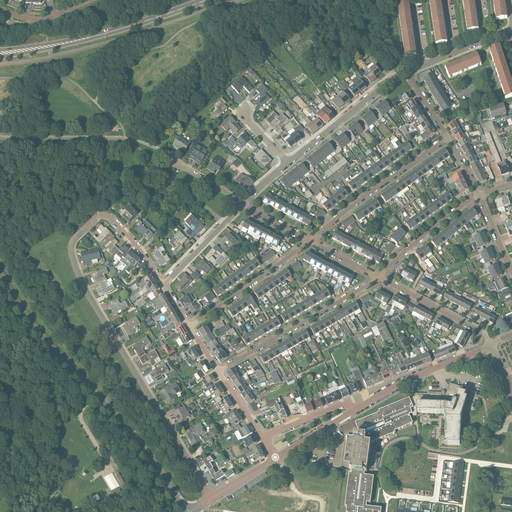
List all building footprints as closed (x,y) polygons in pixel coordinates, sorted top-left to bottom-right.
[(429,0),(431,10),(442,9),(440,0),(429,0)] [(462,0),(465,15),(476,13),(473,0),(462,0)] [(504,2),(493,3),(496,20),(507,19),(504,2)] [(400,23),(411,21),(409,4),(397,6),(400,23)] [(433,28),(444,26),(442,9),(431,10),(433,28)] [(476,13),(465,15),(467,32),(478,30),(476,13)] [(403,40),(414,38),(411,21),(400,23),(403,40)] [(444,26),(433,28),(436,45),(447,43),(444,26)] [(414,38),(403,40),(405,57),(416,55),(414,38)] [(495,66),(505,63),(500,46),(489,50),(495,66)] [(259,63),(261,61),(263,60),(266,64),(268,62),(261,54),(255,59),(259,63)] [(461,61),(465,72),(481,65),(477,55),(461,61)] [(449,78),(465,72),(461,61),(445,68),(449,78)] [(500,83),(511,79),(505,63),(495,66),(500,83)] [(371,72),(375,78),(378,75),(380,73),(375,66),(369,70),(371,72)] [(357,77),(351,82),(354,85),(360,92),(366,88),(364,85),(359,80),(362,78),(362,77),(358,72),(356,71),(354,73),(357,77)] [(371,72),(365,76),(371,84),(377,79),(375,78),(371,72)] [(423,79),(426,84),(435,79),(432,74),(423,79)] [(249,93),(253,90),(242,78),(232,87),(239,94),(237,92),(240,90),(241,90),(239,87),(241,84),(249,93)] [(437,84),(438,84),(435,79),(426,84),(429,89),(437,84)] [(511,82),(511,79),(500,83),(506,99),(511,96),(511,82)] [(428,89),(431,94),(440,88),(437,84),(429,89),(428,89)] [(268,90),(262,85),(256,91),(260,94),(253,101),(254,100),(259,105),(263,102),(264,103),(269,98),(265,94),(268,90)] [(354,85),(349,90),(352,94),(355,97),(360,92),(354,85)] [(431,94),(434,99),(443,93),(440,88),(431,94)] [(328,102),(323,96),(321,93),(317,97),(324,105),(328,102)] [(339,95),(337,96),(344,105),(350,101),(343,93),(339,95)] [(402,102),(404,100),(406,103),(412,99),(409,93),(403,97),(401,94),(391,101),(394,105),(401,101),(402,102)] [(443,93),(434,99),(437,103),(446,98),(443,93)] [(334,98),(335,99),(331,102),(338,110),(344,105),(337,96),(334,98)] [(440,108),(449,102),(446,98),(437,103),(440,108)] [(219,118),(221,116),(220,116),(227,109),(224,105),(226,103),(221,99),(214,106),(218,110),(211,117),(215,122),(219,118)] [(304,108),(305,109),(309,114),(312,112),(307,107),(306,106),(306,105),(305,104),(304,104),(302,101),(301,102),(303,105),(304,107),(304,108)] [(392,111),(394,109),(391,105),(388,106),(384,101),(380,105),(387,114),(391,110),(392,111)] [(406,107),(409,111),(417,106),(414,101),(407,105),(408,106),(406,107)] [(452,107),(449,102),(440,108),(443,113),(452,107)] [(307,107),(312,112),(315,116),(317,114),(310,105),(307,107)] [(387,114),(380,105),(375,109),(379,114),(377,116),(381,120),(383,118),(382,117),(387,114)] [(504,119),(507,118),(507,117),(506,114),(504,105),(489,109),(493,122),(504,119)] [(414,115),(420,111),(417,106),(409,111),(405,114),(406,116),(410,113),(412,117),(414,115)] [(330,122),(335,117),(328,110),(325,107),(320,111),(323,114),(330,122)] [(414,115),(417,121),(424,116),(420,111),(414,115)] [(277,134),(281,130),(282,129),(280,127),(288,120),(282,114),(279,117),(273,112),(268,116),(269,117),(266,121),(266,120),(271,125),(270,126),(272,124),(276,129),(274,131),(277,134)] [(381,120),(377,116),(375,117),(370,112),(366,116),(373,124),(377,121),(378,122),(381,120)] [(309,126),(307,128),(313,135),(318,131),(307,118),(303,114),(300,116),(309,126)] [(323,114),(318,118),(325,125),(330,122),(323,114)] [(366,125),(363,126),(367,131),(369,129),(368,128),(373,124),(366,116),(362,119),(366,125)] [(417,128),(421,126),(427,121),(424,116),(417,121),(407,127),(408,129),(415,124),(417,128)] [(230,129),(235,134),(240,129),(234,123),(233,123),(232,122),(233,120),(230,117),(221,127),(227,132),(230,129)] [(314,123),(309,117),(307,118),(318,131),(323,127),(317,120),(314,123)] [(452,133),(459,129),(465,127),(470,126),(469,122),(461,124),(459,120),(452,124),(448,127),(452,133)] [(417,128),(415,129),(417,131),(419,130),(420,133),(421,133),(423,132),(430,127),(427,121),(421,126),(417,128)] [(367,131),(363,126),(361,128),(357,123),(352,127),(359,135),(364,132),(365,133),(367,131)] [(291,138),(296,144),(302,139),(299,136),(299,135),(304,131),(300,125),(294,130),(295,131),(290,136),(291,138)] [(359,135),(352,127),(348,130),(352,135),(350,137),(353,142),(356,140),(355,139),(359,135)] [(419,134),(421,136),(417,139),(420,143),(435,133),(430,127),(423,132),(421,133),(420,133),(419,134)] [(459,129),(452,133),(455,138),(462,134),(463,134),(461,131),(466,131),(465,127),(459,129)] [(248,144),(253,149),(254,148),(255,148),(256,146),(245,134),(237,142),(235,140),(230,145),(229,145),(227,147),(232,152),(234,150),(231,147),(234,144),(241,151),(248,144)] [(353,142),(350,137),(347,139),(343,134),(339,138),(346,146),(350,143),(351,144),(353,142)] [(466,140),(469,139),(469,137),(464,138),(463,134),(462,134),(455,138),(458,144),(466,140)] [(190,143),(180,136),(173,147),(174,147),(174,146),(181,150),(180,151),(184,153),(190,143)] [(288,140),(285,142),(287,144),(288,145),(291,148),(296,144),(291,138),(288,140)] [(346,146),(339,138),(334,141),(338,146),(336,148),(340,153),(342,151),(341,150),(346,146)] [(469,139),(466,140),(458,144),(461,149),(468,146),(480,143),(479,139),(472,140),(472,138),(469,139)] [(396,151),(401,157),(407,153),(402,147),(398,141),(395,144),(399,149),(396,151)] [(337,155),(340,153),(336,148),(334,150),(328,143),(324,147),(331,155),(335,152),(337,155)] [(402,147),(407,153),(412,150),(407,143),(402,147)] [(461,149),(465,155),(471,151),(477,150),(477,149),(476,147),(482,145),(482,143),(480,143),(468,146),(461,149)] [(201,147),(198,146),(189,160),(191,158),(195,160),(197,161),(196,163),(200,165),(208,152),(205,150),(205,149),(201,147)] [(326,159),(331,155),(324,147),(320,150),(326,159)] [(475,157),(481,153),(479,149),(477,149),(477,150),(471,151),(465,155),(467,160),(475,157)] [(268,157),(261,150),(255,157),(265,167),(271,161),(267,157),(268,157)] [(322,162),(326,159),(320,150),(315,154),(322,162)] [(440,154),(444,160),(450,156),(445,150),(440,154)] [(391,154),(396,161),(401,157),(396,151),(391,154)] [(311,157),(318,165),(322,162),(315,154),(311,157)] [(386,158),(390,165),(396,161),(391,154),(386,158)] [(439,164),(444,160),(440,154),(435,158),(439,164)] [(231,166),(232,164),(237,159),(232,155),(227,162),(231,166)] [(470,166),(477,162),(480,161),(482,160),(485,159),(484,155),(476,159),(475,157),(467,160),(470,166)] [(211,165),(210,164),(207,169),(214,174),(216,170),(219,171),(225,162),(216,157),(211,165)] [(308,167),(312,172),(314,170),(313,169),(318,165),(311,157),(307,161),(310,165),(308,167)] [(390,165),(386,158),(380,162),(385,169),(391,165),(390,165)] [(434,168),(439,164),(435,158),(429,162),(434,168)] [(237,159),(232,164),(237,168),(242,163),(237,159)] [(501,162),(496,164),(498,169),(499,168),(501,177),(509,174),(506,165),(505,161),(501,162)] [(380,162),(375,166),(380,173),(385,169),(380,162)] [(428,172),(434,168),(429,162),(424,166),(428,172)] [(470,166),(473,172),(480,169),(477,162),(470,166)] [(310,174),(312,172),(308,167),(306,169),(302,164),(298,168),(304,176),(309,173),(310,174)] [(375,166),(370,170),(374,176),(380,173),(375,166)] [(423,176),(428,172),(424,166),(419,170),(423,176)] [(293,171),(300,180),(304,176),(298,168),(293,171)] [(476,178),(483,175),(480,169),(473,172),(476,178)] [(374,176),(370,170),(364,174),(369,180),(374,176)] [(418,180),(423,176),(419,170),(413,173),(418,180)] [(289,175),(296,183),(300,180),(293,171),(289,175)] [(413,184),(418,180),(413,173),(408,177),(413,184)] [(245,177),(242,174),(236,181),(246,191),(254,183),(249,179),(246,176),(245,177)] [(369,180),(364,174),(359,177),(364,184),(369,180)] [(447,188),(463,180),(461,174),(448,180),(447,181),(449,186),(447,187),(447,188)] [(285,178),(291,186),(296,183),(289,175),(285,178)] [(354,181),(358,188),(364,184),(359,177),(357,175),(352,179),(354,181)] [(447,181),(448,180),(445,175),(438,178),(441,183),(447,180),(447,181)] [(483,175),(476,178),(479,185),(487,181),(483,175)] [(407,187),(413,184),(408,177),(403,181),(407,187)] [(285,178),(280,182),(287,190),(291,186),(285,178)] [(338,190),(341,184),(336,180),(332,187),(338,190)] [(463,180),(447,188),(454,198),(457,196),(460,194),(468,190),(463,180)] [(354,181),(348,185),(353,192),(358,188),(354,181)] [(402,191),(407,187),(403,181),(397,185),(402,191)] [(397,195),(402,191),(397,185),(392,189),(397,195)] [(338,193),(343,199),(348,195),(343,189),(338,193)] [(391,199),(397,195),(392,189),(387,193),(391,199)] [(333,198),(338,203),(343,199),(338,193),(333,198)] [(386,203),(391,199),(387,193),(381,197),(386,203)] [(449,193),(443,197),(448,203),(453,199),(449,193)] [(263,202),(269,205),(272,198),(267,195),(263,202)] [(438,201),(442,207),(448,203),(443,197),(438,201)] [(505,210),(511,208),(507,197),(501,200),(504,207),(505,210)] [(269,205),(275,208),(278,201),(272,198),(269,205)] [(328,202),(333,208),(338,203),(333,198),(328,202)] [(375,211),(381,207),(376,200),(371,204),(375,211)] [(498,210),(504,207),(501,200),(495,202),(498,210)] [(275,208),(280,211),(284,204),(278,201),(275,208)] [(433,205),(437,211),(442,207),(438,201),(433,205)] [(328,202),(323,206),(328,212),(333,208),(328,202)] [(280,211),(286,214),(290,207),(284,204),(280,211)] [(370,214),(375,211),(371,204),(365,208),(370,214)] [(427,209),(432,215),(437,211),(433,205),(427,209)] [(138,214),(130,206),(121,215),(128,222),(132,218),(133,219),(138,214)] [(286,214),(292,217),(296,211),(290,207),(286,214)] [(364,218),(370,214),(365,208),(360,211),(364,218)] [(427,209),(422,213),(426,219),(432,215),(427,209)] [(467,213),(472,219),(478,215),(473,209),(467,213)] [(292,217),(298,221),(301,214),(296,211),(292,217)] [(359,222),(364,218),(360,211),(354,215),(359,222)] [(422,213),(417,217),(421,223),(426,219),(422,213)] [(467,213),(462,217),(467,224),(472,219),(467,213)] [(298,221),(304,224),(307,217),(301,214),(298,221)] [(190,232),(188,234),(192,239),(204,227),(192,216),(185,223),(189,227),(191,225),(195,229),(191,233),(190,232)] [(307,217),(304,224),(309,227),(313,220),(307,217)] [(417,217),(411,220),(416,226),(421,223),(417,217)] [(471,228),(467,224),(462,217),(457,222),(462,228),(465,226),(468,230),(471,228)] [(148,241),(154,235),(153,234),(156,231),(146,220),(142,224),(140,221),(135,226),(138,228),(136,230),(143,237),(144,235),(146,237),(145,238),(148,241)] [(411,220),(406,224),(407,226),(410,230),(416,226),(411,220)] [(246,221),(243,228),(249,231),(252,224),(246,221)] [(457,232),(462,228),(457,222),(452,226),(457,232)] [(258,227),(252,224),(249,231),(255,234),(258,227)] [(98,245),(110,234),(111,233),(107,229),(106,230),(101,225),(98,228),(103,234),(98,239),(94,236),(92,238),(98,245)] [(452,236),(457,232),(452,226),(447,230),(452,236)] [(259,237),(260,237),(264,230),(258,227),(255,234),(253,237),(257,240),(259,237)] [(395,234),(401,239),(405,234),(399,229),(395,234)] [(264,230),(260,237),(266,240),(270,233),(264,230)] [(447,240),(452,236),(447,230),(442,234),(447,240)] [(175,250),(172,253),(176,256),(183,248),(181,246),(188,240),(180,232),(168,244),(175,250)] [(332,239),(338,242),(342,235),(336,232),(332,239)] [(266,241),(272,244),(276,237),(270,233),(266,241)] [(478,236),(477,233),(473,235),(472,235),(473,238),(474,237),(476,243),(486,238),(484,233),(478,236)] [(110,241),(115,246),(118,243),(110,234),(98,245),(101,253),(106,249),(104,247),(110,241)] [(228,247),(232,251),(239,244),(229,234),(222,241),(225,244),(227,241),(229,243),(228,244),(228,247)] [(395,234),(391,239),(397,244),(401,239),(395,234)] [(442,244),(447,240),(442,234),(437,238),(442,244)] [(338,242),(344,245),(348,238),(342,235),(338,242)] [(269,248),(276,251),(282,240),(276,237),(272,244),(269,248)] [(344,245),(350,248),(354,241),(348,238),(344,245)] [(437,248),(442,244),(437,238),(432,242),(437,248)] [(489,244),(486,238),(476,243),(478,248),(477,248),(478,251),(484,249),(483,246),(489,244)] [(359,244),(354,241),(350,248),(356,251),(359,244)] [(356,251),(362,254),(365,248),(359,244),(356,251)] [(122,246),(119,250),(113,256),(106,264),(111,271),(113,269),(111,266),(112,265),(112,264),(113,264),(113,263),(113,262),(114,262),(114,261),(112,259),(116,255),(120,258),(121,260),(125,256),(124,254),(128,250),(125,247),(124,247),(122,246)] [(109,252),(113,256),(119,250),(116,246),(109,252)] [(217,246),(213,249),(216,252),(217,251),(223,257),(226,260),(229,258),(219,249),(217,246)] [(426,257),(431,253),(426,246),(421,250),(426,257)] [(362,254),(367,258),(371,251),(365,248),(362,254)] [(159,249),(152,254),(162,267),(170,261),(167,255),(164,257),(159,249)] [(216,252),(213,249),(205,257),(208,260),(209,259),(210,261),(215,266),(217,264),(220,267),(226,260),(223,257),(220,260),(218,258),(216,260),(212,257),(216,252)] [(485,252),(484,249),(478,251),(479,254),(481,253),(483,259),(493,254),(491,249),(485,252)] [(84,266),(92,264),(91,261),(101,259),(99,250),(82,254),(84,266)] [(421,261),(426,257),(421,250),(416,254),(421,261)] [(367,258),(373,261),(377,254),(371,251),(367,258)] [(121,260),(120,262),(127,267),(130,264),(136,257),(131,254),(130,255),(128,253),(125,256),(121,260)] [(303,260),(309,263),(313,256),(307,253),(303,260)] [(377,254),(373,261),(379,264),(383,257),(377,254)] [(495,260),(493,254),(483,259),(485,264),(484,264),(485,267),(491,265),(489,262),(495,260)] [(315,266),(319,259),(313,256),(309,263),(315,267),(315,266)] [(127,267),(124,270),(126,272),(129,275),(135,268),(137,266),(138,267),(142,263),(140,261),(136,257),(130,264),(127,267)] [(321,269),(325,262),(319,259),(315,266),(315,267),(321,270),(321,269)] [(206,274),(211,269),(202,260),(195,268),(200,273),(202,271),(205,274),(206,273),(206,274)] [(250,263),(255,270),(260,266),(256,260),(250,263)] [(327,273),(330,266),(325,262),(321,269),(321,270),(326,273),(327,273)] [(245,267),(250,274),(255,270),(250,263),(245,267)] [(492,268),(491,265),(485,267),(486,270),(488,270),(490,275),(500,271),(498,265),(492,268)] [(336,269),(330,266),(327,273),(326,273),(332,276),(336,269)] [(240,271),(244,278),(250,274),(245,267),(240,271)] [(98,285),(107,281),(104,275),(108,273),(106,268),(91,276),(95,283),(97,282),(98,285)] [(336,269),(332,276),(338,279),(342,272),(336,269)] [(401,276),(407,279),(411,272),(405,269),(401,276)] [(286,281),(291,277),(287,270),(281,274),(286,281)] [(193,273),(199,279),(201,276),(195,271),(193,273)] [(234,275),(239,282),(244,278),(240,271),(234,275)] [(500,271),(490,275),(492,280),(502,276),(500,271)] [(338,279),(344,282),(348,275),(342,272),(338,279)] [(411,272),(407,279),(413,282),(417,275),(411,272)] [(196,281),(199,279),(193,273),(191,276),(196,281)] [(281,274),(276,278),(281,284),(283,287),(287,284),(285,281),(286,281),(281,274)] [(229,279),(234,285),(239,282),(234,275),(229,279)] [(348,275),(344,282),(350,285),(354,278),(348,275)] [(123,288),(125,286),(120,279),(121,278),(118,276),(116,278),(123,288)] [(130,298),(139,291),(143,288),(154,281),(151,276),(139,284),(141,286),(128,295),(130,298)] [(175,287),(181,293),(192,281),(187,276),(175,287)] [(275,288),(281,284),(276,278),(271,282),(275,288)] [(224,283),(228,289),(234,285),(229,279),(224,283)] [(497,293),(507,289),(505,283),(506,282),(505,283),(503,279),(483,288),(484,291),(489,289),(490,292),(495,290),(497,293)] [(131,284),(127,287),(129,289),(132,286),(134,285),(135,284),(138,282),(137,280),(133,283),(131,284)] [(420,286),(426,289),(429,283),(423,280),(420,286)] [(107,281),(98,285),(100,287),(96,289),(100,297),(115,290),(113,285),(108,287),(107,284),(108,284),(107,281)] [(138,293),(139,295),(141,297),(141,296),(146,292),(157,285),(154,281),(143,288),(139,291),(140,292),(138,293)] [(270,292),(275,288),(271,282),(265,286),(270,292)] [(436,286),(432,292),(439,296),(442,290),(443,285),(438,282),(436,286)] [(218,287),(223,293),(228,289),(224,283),(218,287)] [(426,289),(432,292),(436,286),(429,283),(426,289)] [(152,301),(155,298),(161,294),(159,290),(160,290),(157,285),(146,292),(141,296),(143,299),(148,295),(152,301)] [(264,296),(270,292),(265,286),(260,289),(264,296)] [(218,287),(213,290),(218,297),(223,293),(218,287)] [(259,300),(264,296),(260,289),(254,293),(259,300)] [(321,293),(325,300),(330,296),(326,289),(321,293)] [(501,303),(505,301),(504,297),(511,294),(510,294),(507,289),(497,293),(501,303)] [(378,307),(381,301),(384,295),(378,291),(375,298),(372,303),(372,304),(378,307)] [(207,295),(212,301),(216,298),(211,292),(207,295)] [(444,298),(450,302),(453,296),(447,292),(444,298)] [(315,296),(319,303),(325,300),(321,293),(315,296)] [(192,305),(196,303),(198,302),(196,299),(194,300),(190,294),(180,302),(184,309),(191,304),(192,305)] [(384,295),(381,301),(386,305),(390,298),(384,295)] [(164,308),(169,304),(164,296),(155,301),(154,300),(147,304),(148,307),(155,302),(160,310),(164,308)] [(254,310),(258,307),(250,296),(245,300),(249,307),(251,305),(254,310)] [(309,299),(313,306),(319,303),(315,296),(309,299)] [(392,302),(398,305),(402,299),(396,296),(392,302)] [(450,302),(456,305),(460,299),(453,296),(450,302)] [(115,316),(119,314),(118,312),(121,310),(122,312),(129,308),(125,301),(120,304),(117,299),(111,302),(113,305),(108,308),(112,314),(114,314),(115,316)] [(304,303),(308,310),(313,306),(309,299),(304,303)] [(408,311),(411,305),(407,303),(408,302),(402,299),(398,305),(404,308),(403,310),(404,312),(407,310),(408,311)] [(456,305),(463,309),(466,302),(460,299),(456,305)] [(244,310),(249,307),(245,300),(239,304),(244,310)] [(466,302),(463,309),(469,312),(472,306),(466,302)] [(196,303),(192,305),(188,308),(193,315),(199,310),(197,307),(198,306),(196,303)] [(298,306),(302,313),(308,310),(304,303),(298,306)] [(350,306),(354,313),(360,310),(356,303),(350,306)] [(166,320),(176,315),(169,304),(164,308),(167,312),(163,315),(166,320)] [(238,314),(244,310),(239,304),(234,308),(238,314)] [(413,312),(419,316),(422,310),(416,307),(411,305),(408,311),(412,313),(413,312)] [(292,309),(296,316),(302,313),(298,306),(292,309)] [(348,316),(354,313),(350,306),(345,309),(348,316)] [(233,318),(238,314),(234,308),(228,311),(233,318)] [(474,314),(480,318),(484,311),(477,308),(474,314)] [(286,313),(291,320),(296,316),(292,309),(286,313)] [(343,319),(348,316),(345,309),(339,313),(343,319)] [(419,316),(425,319),(428,313),(422,310),(419,316)] [(480,318),(487,321),(490,315),(484,311),(480,318)] [(286,313),(281,316),(285,323),(291,320),(286,313)] [(337,323),(343,319),(339,313),(333,316),(337,323)] [(425,319),(431,322),(434,316),(428,313),(425,319)] [(509,324),(511,323),(511,314),(511,313),(506,316),(505,314),(502,315),(505,322),(508,321),(509,324)] [(163,328),(173,322),(176,327),(181,324),(176,315),(166,320),(160,324),(163,328)] [(490,315),(487,321),(493,325),(496,318),(490,315)] [(331,326),(337,323),(333,316),(328,319),(331,326)] [(128,336),(134,332),(133,331),(138,328),(136,326),(140,324),(136,317),(127,323),(128,324),(122,327),(128,336)] [(271,322),(275,329),(281,326),(278,321),(277,319),(271,322)] [(326,329),(331,326),(328,319),(322,322),(326,329)] [(436,324),(442,328),(445,322),(439,319),(436,324)] [(199,332),(203,338),(211,334),(217,331),(225,326),(222,322),(216,325),(218,327),(210,332),(207,327),(199,332)] [(265,325),(269,332),(275,329),(271,322),(265,325)] [(320,332),(326,329),(322,322),(316,326),(320,332)] [(445,322),(442,328),(448,331),(451,325),(445,322)] [(393,341),(386,327),(384,323),(376,327),(385,345),(393,341)] [(221,337),(226,333),(231,330),(228,325),(225,326),(217,331),(221,337)] [(260,329),(264,336),(269,332),(265,325),(260,329)] [(182,339),(188,335),(183,326),(174,330),(177,334),(174,336),(176,339),(177,338),(180,336),(182,339)] [(315,335),(320,332),(316,326),(311,329),(315,335)] [(385,345),(376,327),(373,329),(372,328),(361,334),(366,345),(373,342),(372,340),(376,338),(375,337),(380,335),(385,345)] [(254,332),(258,339),(264,336),(260,329),(254,332)] [(351,339),(353,337),(349,330),(343,333),(347,341),(351,339)] [(306,331),(300,335),(304,342),(310,338),(308,336),(306,331)] [(248,335),(252,342),(258,339),(254,332),(248,335)] [(460,338),(466,342),(470,335),(464,332),(460,338)] [(203,338),(207,345),(215,340),(211,334),(203,338)] [(365,346),(366,345),(361,334),(357,335),(359,338),(361,343),(362,345),(362,346),(363,347),(365,346)] [(186,343),(187,344),(192,341),(188,335),(182,339),(180,336),(177,338),(178,339),(175,340),(175,341),(173,342),(176,347),(181,345),(186,343)] [(248,335),(242,339),(246,346),(252,342),(248,335)] [(299,345),(304,342),(300,335),(295,338),(299,345)] [(138,356),(144,352),(142,349),(150,344),(146,337),(137,343),(138,344),(133,347),(134,349),(133,349),(134,351),(135,350),(138,356)] [(293,348),(299,345),(295,338),(289,341),(293,348)] [(466,342),(460,338),(457,345),(463,348),(466,342)] [(219,347),(215,340),(207,345),(212,352),(219,347)] [(212,352),(216,358),(224,352),(221,349),(222,348),(229,343),(228,341),(219,347),(212,352)] [(287,351),(293,348),(289,341),(283,344),(287,351)] [(224,352),(216,358),(220,364),(236,353),(245,347),(242,343),(235,347),(234,345),(232,347),(234,351),(229,355),(227,356),(224,352)] [(281,355),(287,351),(283,344),(277,348),(281,355)] [(164,349),(167,354),(166,354),(169,359),(176,354),(173,350),(170,352),(167,347),(165,345),(162,346),(164,349)] [(447,348),(449,355),(456,352),(453,346),(447,348)] [(421,357),(424,365),(431,362),(428,354),(423,356),(418,347),(416,348),(421,357)] [(190,357),(197,353),(194,348),(189,351),(187,349),(182,352),(187,359),(190,357)] [(276,358),(281,355),(277,348),(272,351),(276,358)] [(416,369),(424,365),(421,357),(416,348),(413,350),(417,358),(412,360),(413,361),(416,369)] [(443,358),(449,355),(447,348),(440,351),(443,358)] [(149,362),(150,363),(152,367),(158,363),(156,359),(159,358),(155,350),(146,355),(144,352),(138,356),(140,359),(139,359),(143,366),(149,362)] [(270,361),(276,358),(272,351),(266,354),(270,361)] [(408,372),(416,369),(413,361),(412,360),(409,361),(408,359),(407,360),(403,351),(399,353),(401,355),(403,360),(405,364),(408,372)] [(436,361),(443,358),(440,351),(433,354),(436,361)] [(192,367),(197,363),(195,360),(200,357),(197,353),(190,357),(191,359),(190,360),(190,363),(190,364),(192,367)] [(400,375),(408,372),(405,364),(403,360),(401,355),(399,353),(396,355),(400,363),(395,363),(397,367),(396,367),(397,367),(400,375)] [(264,364),(270,361),(266,354),(260,357),(264,364)] [(252,369),(258,366),(254,360),(249,363),(252,369)] [(351,373),(353,373),(355,372),(349,360),(346,362),(351,373)] [(393,378),(400,375),(397,367),(396,367),(395,367),(394,363),(390,365),(388,361),(387,362),(386,362),(386,363),(393,378)] [(196,367),(200,371),(206,367),(203,362),(198,365),(197,363),(192,367),(193,369),(196,367)] [(379,374),(383,382),(393,378),(386,363),(386,362),(385,362),(382,364),(385,371),(379,374)] [(157,384),(164,379),(162,376),(169,371),(165,365),(156,370),(156,371),(151,374),(152,376),(152,377),(152,378),(153,378),(157,384)] [(196,374),(200,379),(213,370),(209,365),(206,367),(200,371),(196,374)] [(231,380),(244,371),(242,369),(237,373),(235,370),(228,375),(231,380)] [(234,385),(235,385),(242,380),(240,378),(245,374),(244,371),(231,380),(234,385)] [(367,389),(374,386),(370,378),(369,379),(366,371),(363,373),(366,379),(363,380),(367,389)] [(370,378),(374,386),(383,382),(379,374),(376,375),(374,371),(368,374),(366,371),(369,379),(370,378)] [(207,388),(212,385),(210,383),(215,380),(212,375),(202,381),(205,386),(207,388)] [(287,381),(287,382),(289,386),(299,381),(298,379),(296,380),(295,378),(287,381)] [(167,404),(177,399),(175,395),(181,392),(177,385),(178,384),(176,379),(170,383),(172,386),(161,393),(162,393),(164,396),(163,397),(167,404)] [(235,385),(238,390),(250,382),(249,379),(243,383),(242,380),(235,385)] [(356,384),(355,382),(355,380),(347,384),(349,387),(352,395),(360,392),(358,387),(356,384)] [(238,390),(241,395),(248,390),(247,388),(252,384),(250,382),(238,390)] [(214,393),(221,389),(218,384),(213,387),(212,385),(207,388),(203,391),(205,393),(208,391),(211,395),(214,393)] [(331,395),(333,403),(339,400),(338,397),(341,395),(340,391),(339,390),(338,390),(336,384),(333,385),(335,390),(329,392),(330,396),(331,395)] [(461,424),(461,418),(468,395),(462,393),(464,388),(453,384),(452,387),(449,386),(446,395),(445,395),(445,394),(442,394),(441,395),(429,394),(429,396),(417,395),(417,397),(410,400),(413,409),(410,410),(412,414),(413,417),(416,415),(417,413),(444,414),(444,419),(446,419),(445,445),(460,445),(460,433),(468,433),(468,424),(461,424)] [(340,391),(341,395),(343,399),(350,396),(347,388),(340,391)] [(216,402),(221,399),(219,397),(224,393),(221,389),(214,393),(217,397),(214,399),(216,402)] [(244,400),(257,392),(255,389),(250,392),(248,390),(241,395),(244,400)] [(257,392),(244,400),(248,405),(255,400),(254,398),(256,397),(256,398),(266,391),(264,389),(257,392)] [(302,416),(308,414),(304,406),(303,402),(298,390),(292,393),(297,404),(289,407),(288,408),(292,416),(300,412),(302,416)] [(317,401),(314,402),(317,409),(323,407),(320,399),(318,393),(315,394),(317,401)] [(327,405),(333,403),(331,395),(330,396),(324,398),(327,405)] [(224,407),(230,402),(227,398),(222,401),(221,399),(216,402),(220,409),(224,407)] [(277,413),(280,421),(288,418),(279,398),(274,400),(276,406),(274,407),(277,413)] [(304,406),(308,414),(314,411),(312,406),(311,403),(310,403),(310,402),(312,401),(311,398),(303,402),(304,406)] [(252,414),(260,410),(260,409),(259,408),(258,408),(256,404),(261,402),(260,399),(254,402),(255,402),(248,406),(252,414)] [(410,400),(409,399),(379,412),(379,413),(355,424),(359,432),(357,433),(356,436),(354,436),(353,442),(348,441),(344,468),(350,468),(345,507),(347,507),(346,511),(381,511),(381,509),(366,507),(367,503),(370,504),(374,478),(364,476),(365,473),(367,474),(367,471),(373,471),(376,452),(373,444),(396,435),(396,433),(413,426),(412,425),(413,424),(409,416),(412,414),(410,410),(413,409),(410,400)] [(225,416),(230,412),(228,410),(233,407),(230,402),(224,407),(220,409),(225,416)] [(180,425),(187,421),(186,418),(190,416),(185,407),(173,414),(175,418),(176,418),(180,425)] [(230,423),(233,421),(240,416),(237,412),(232,415),(230,412),(225,416),(222,418),(224,420),(225,420),(227,420),(229,423),(230,423)] [(273,424),(280,421),(277,413),(268,417),(270,423),(272,422),(273,424)] [(234,433),(241,429),(238,424),(243,421),(240,416),(233,421),(230,423),(233,427),(231,429),(234,433)] [(193,446),(201,441),(199,437),(206,433),(200,424),(193,428),(193,429),(185,433),(193,446)] [(242,429),(241,429),(234,433),(236,435),(241,432),(245,438),(253,434),(248,426),(244,428),(242,429)] [(250,447),(257,443),(253,436),(246,439),(246,440),(244,441),(248,448),(250,447)] [(255,455),(262,452),(259,446),(245,453),(247,458),(252,456),(253,458),(254,458),(253,457),(255,457),(256,456),(255,455)] [(251,460),(253,463),(256,461),(265,458),(262,452),(255,455),(256,456),(255,457),(253,457),(254,458),(253,458),(253,459),(251,460)] [(213,469),(214,469),(211,463),(213,462),(210,457),(205,460),(207,462),(205,464),(210,471),(213,469)] [(430,467),(431,459),(424,458),(423,466),(430,467)] [(220,475),(219,472),(217,473),(214,469),(213,469),(210,471),(209,471),(213,479),(214,478),(216,481),(222,477),(221,476),(221,475),(220,475)] [(511,469),(505,469),(502,493),(511,494),(511,469)] [(226,476),(225,476),(227,479),(234,474),(232,470),(225,474),(226,476)] [(111,493),(114,498),(128,490),(117,471),(112,474),(119,487),(119,488),(118,487),(118,488),(111,492),(110,492),(111,493)] [(101,499),(103,504),(114,498),(111,493),(101,499)]
